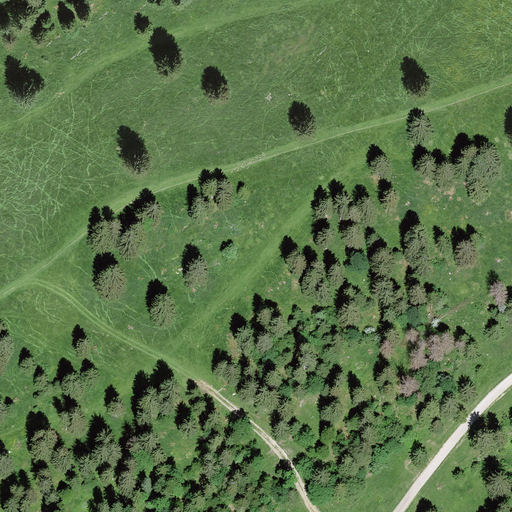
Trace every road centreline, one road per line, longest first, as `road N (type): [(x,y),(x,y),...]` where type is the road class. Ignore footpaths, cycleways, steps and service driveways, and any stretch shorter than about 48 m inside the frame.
road 1 (track): [(511,74),(150,187),(0,291)]
road 2 (unclassified): [(511,380),(402,511)]
